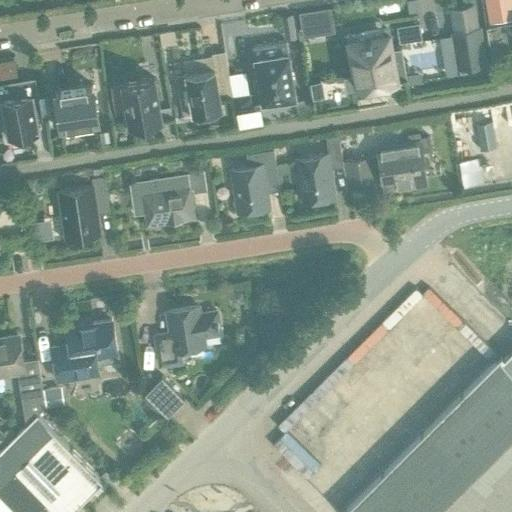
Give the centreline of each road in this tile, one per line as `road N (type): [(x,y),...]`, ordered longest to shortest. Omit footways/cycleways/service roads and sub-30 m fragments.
road 1 (residential): [(0,172),(511,90)]
road 2 (tertiary): [(0,286),(355,229),(382,260)]
road 3 (unclassified): [(193,459),(382,260)]
road 4 (residential): [(0,33),(217,0)]
road 5 (tertiary): [(382,260),(430,217),(511,204)]
